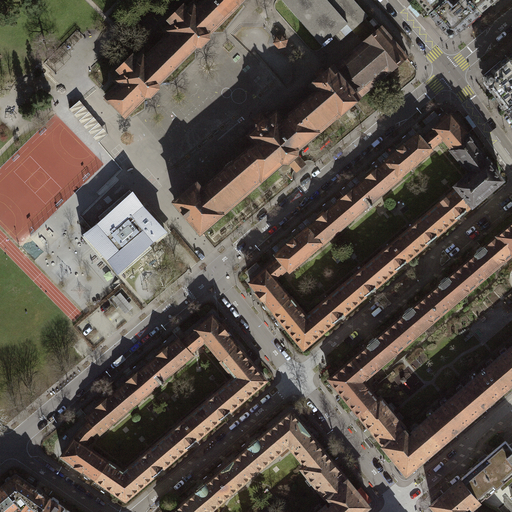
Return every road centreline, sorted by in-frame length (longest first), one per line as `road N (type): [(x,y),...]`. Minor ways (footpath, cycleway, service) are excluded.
road 1 (residential): [(295,380),(355,325),(376,321),(426,278),(436,252),(511,187)]
road 2 (residential): [(448,71),(239,250)]
road 3 (residential): [(188,293),(5,448)]
road 4 (residential): [(140,511),(279,394)]
road 5 (residential): [(295,380),(399,504)]
road 6 (residential): [(399,504),(511,404)]
road 7 (residential): [(210,275),(295,380)]
road 8 (residential): [(107,511),(5,448)]
